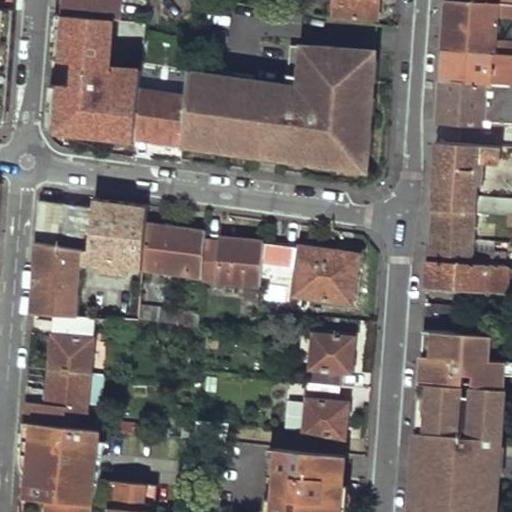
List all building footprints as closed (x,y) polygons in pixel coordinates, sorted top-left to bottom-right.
[(65,0),(64,13),(100,17),(117,18),(119,0),(65,0)] [(327,6),(327,13),(376,16),(377,0),(335,0),(335,7),(327,6)] [(445,0),(445,15),(444,23),(496,26),(496,17),(511,18),(511,4),(449,0),(445,0)] [(0,117),(7,118),(14,26),(16,7),(0,5),(0,117)] [(58,13),(55,42),(54,56),(76,58),(76,65),(85,66),(84,85),(50,82),(46,129),(137,138),(142,89),(144,68),(112,65),(117,18),(100,17),(64,13),(58,13)] [(444,23),(444,30),(495,33),(496,26),(444,23)] [(444,30),(442,52),(511,56),(511,43),(494,43),(495,33),(444,30)] [(277,84),(187,71),(185,94),(181,142),(267,154),(268,147),(305,152),(305,160),(366,169),(375,51),(316,44),(316,47),(288,45),(284,85),(283,85),(283,91),(276,90),(277,84)] [(441,67),(440,81),(511,85),(511,56),(442,52),(441,67)] [(439,93),(437,125),(484,128),(484,117),(511,118),(511,85),(440,81),(439,93)] [(142,89),(137,138),(157,139),(181,142),(185,94),(142,89)] [(434,172),(432,209),(477,212),(478,212),(479,201),(482,163),(483,145),(436,142),(434,172)] [(504,147),(483,145),(482,163),(503,164),(504,147)] [(305,152),(268,147),(267,154),(286,157),(305,160),(305,152)] [(511,202),(479,201),(478,212),(487,213),(511,214),(511,202)] [(90,209),(40,202),(37,242),(82,246),(87,246),(90,209)] [(111,212),(90,209),(87,246),(82,246),(81,265),(141,272),(141,268),(144,225),(144,217),(111,212)] [(430,244),(429,260),(507,265),(507,253),(474,251),(477,212),(432,209),(430,244)] [(511,214),(487,213),(487,225),(511,225),(511,214)] [(173,229),(144,225),(141,268),(185,273),(185,278),(199,280),(199,278),(202,239),(202,234),(173,229)] [(217,242),(202,239),(199,278),(260,285),(261,271),(263,243),(234,239),(218,236),(217,242)] [(82,246),(37,242),(35,268),(32,313),(66,315),(77,316),(81,265),(82,246)] [(263,243),(261,271),(296,276),(293,296),(351,304),(357,252),(334,249),(298,245),(298,247),(263,242),(263,243)] [(429,260),(427,283),(508,288),(510,265),(507,265),(429,260)] [(425,313),(424,330),(434,330),(453,332),(455,305),(425,304),(425,313)] [(178,308),(139,306),(138,320),(177,323),(178,308)] [(178,308),(177,323),(196,325),(197,310),(178,308)] [(52,348),(49,369),(89,372),(95,317),(77,316),(66,315),(64,335),(54,333),(53,336),(52,348)] [(422,356),(421,382),(505,388),(506,377),(507,361),(491,359),(493,334),(453,332),(434,330),(432,357),(422,356)] [(434,330),(424,330),(422,356),(432,357),(434,330)] [(313,333),(308,384),(338,387),(339,372),(350,373),(353,337),(313,333)] [(41,335),(40,346),(52,348),(53,336),(41,335)] [(219,336),(206,335),(205,350),(219,351),(219,336)] [(85,405),(89,372),(49,369),(45,404),(56,405),(54,424),(83,427),(85,405)] [(99,406),(102,374),(89,372),(85,405),(99,406)] [(505,388),(421,382),(418,419),(411,511),(497,511),(506,388),(505,388)] [(306,402),(303,435),(336,438),(344,439),(347,404),(337,402),(338,387),(308,384),(306,402)] [(306,402),(287,400),(283,433),(286,433),(303,435),(306,402)] [(54,424),(25,421),(23,445),(30,445),(28,470),(21,470),(19,495),(91,502),(109,504),(152,509),(155,485),(99,478),(92,478),(98,438),(99,430),(83,427),(54,424)] [(195,421),(193,440),(223,443),(224,424),(195,421)] [(286,433),(284,449),(334,455),(336,438),(303,435),(286,433)] [(92,478),(99,478),(108,440),(98,438),(92,478)] [(30,445),(23,445),(21,470),(28,470),(30,445)] [(284,449),(267,447),(263,511),(313,511),(313,510),(328,511),(340,511),(343,483),(344,456),(334,455),(284,449)] [(349,511),(352,484),(343,483),(340,511),(349,511)] [(91,502),(19,495),(18,511),(151,511),(152,509),(109,504),(107,511),(89,511),(90,511),(91,502)]
